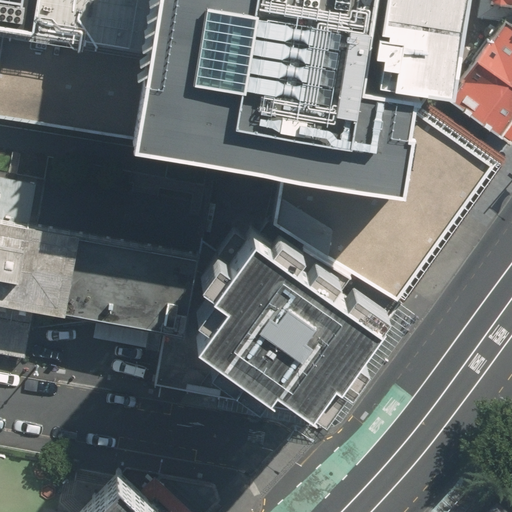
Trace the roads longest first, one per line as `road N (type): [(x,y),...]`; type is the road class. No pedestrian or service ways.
road 1 (residential): [(0,401),(268,450),(354,499)]
road 2 (secondary): [(354,499),(511,299)]
